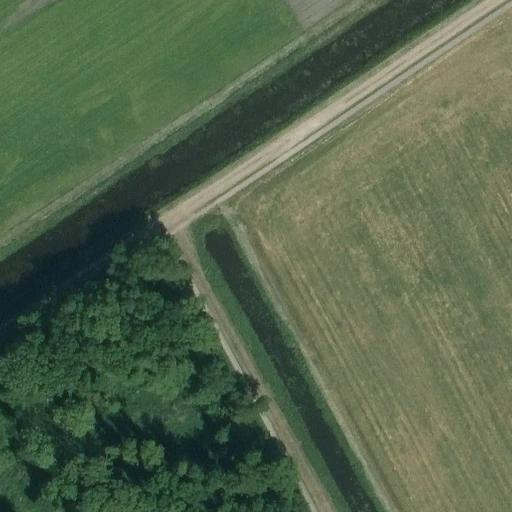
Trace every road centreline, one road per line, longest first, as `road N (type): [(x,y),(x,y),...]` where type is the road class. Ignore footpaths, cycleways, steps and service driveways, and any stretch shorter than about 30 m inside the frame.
road 1 (track): [(498,0),(161,227)]
road 2 (track): [(161,227),(0,336)]
